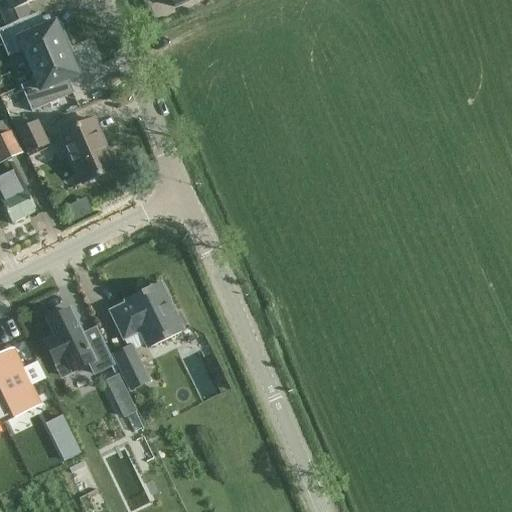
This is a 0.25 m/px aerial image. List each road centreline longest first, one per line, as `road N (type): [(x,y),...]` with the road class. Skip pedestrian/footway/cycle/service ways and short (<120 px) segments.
road 1 (tertiary): [(323,511),(183,195)]
road 2 (tertiary): [(183,195),(98,0)]
road 3 (residential): [(0,284),(183,195)]
